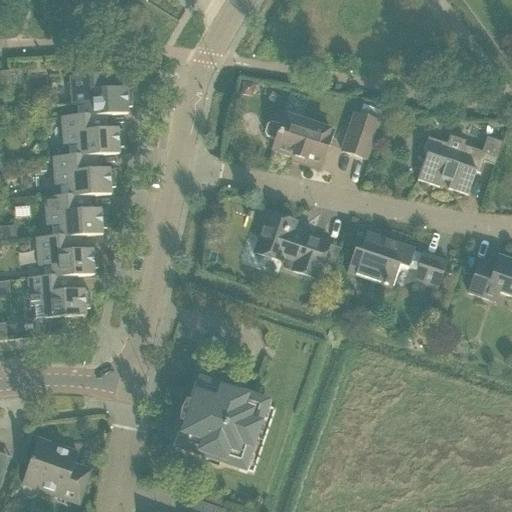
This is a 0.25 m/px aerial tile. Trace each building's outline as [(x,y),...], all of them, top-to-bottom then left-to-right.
[(8,72),(0,72),(0,89),(10,89),(8,72)] [(76,105),(77,117),(77,118),(105,116),(127,115),(127,108),(132,108),(130,90),(125,91),(125,90),(114,91),(113,75),(69,78),(71,106),(76,105)] [(243,84),(241,94),(248,95),(252,92),(254,86),(243,84)] [(342,153),(365,161),(378,123),(354,115),(342,153)] [(68,146),(69,158),(96,156),(96,157),(119,155),(118,149),(123,148),(122,131),(117,131),(117,130),(106,131),(105,116),(77,118),(77,117),(61,119),(63,146),(68,146)] [(272,151),(320,167),(331,133),(284,117),(281,127),(271,123),(266,126),(264,133),(266,138),(275,141),(272,151)] [(448,190),(467,197),(475,173),(479,175),(483,163),(494,167),(502,143),(486,138),(481,152),(464,147),(465,142),(449,137),(446,145),(427,138),(422,155),(426,156),(417,181),(439,189),(442,180),(450,182),(448,190)] [(59,186),(60,198),(60,199),(88,197),(110,196),(110,189),(115,189),(113,171),(108,172),(108,170),(97,171),(96,157),(96,156),(69,158),(52,159),(54,187),(59,186)] [(51,226),(52,239),(79,237),(79,238),(102,236),(101,229),(106,229),(105,212),(100,212),(100,211),(89,211),(88,197),(60,199),(60,198),(44,199),(46,227),(51,226)] [(213,211),(210,224),(224,227),(227,214),(213,211)] [(261,238),(258,249),(259,253),(280,260),(279,263),(280,263),(283,269),(316,280),(319,271),(320,270),(322,264),(328,245),(292,232),(295,223),(267,214),(260,235),(261,238)] [(365,235),(362,245),(359,253),(354,251),(346,274),(391,289),(398,268),(407,271),(408,269),(415,272),(412,282),(437,290),(446,263),(421,255),(421,256),(413,253),(414,251),(365,235)] [(42,267),(43,279),(71,277),(71,278),(93,276),(93,270),(98,269),(97,252),(92,252),(92,251),(80,252),(79,238),(79,237),(52,239),(35,240),(37,267),(42,267)] [(498,294),(511,298),(511,262),(498,257),(495,266),(479,261),(467,294),(495,303),(498,294)] [(43,279),(27,280),(29,308),(34,307),(35,320),(43,319),(43,320),(85,317),(84,310),(89,310),(88,292),(83,293),(83,292),(72,292),(71,278),(71,277),(43,279)] [(8,283),(0,283),(0,300),(9,300),(8,283)] [(337,297),(325,302),(330,313),(341,308),(337,297)] [(454,337),(440,338),(440,352),(454,351),(454,337)] [(178,449),(242,470),(262,405),(201,384),(192,410),(185,408),(182,414),(181,420),(187,423),(178,449)] [(78,455),(58,448),(38,440),(21,486),(79,506),(91,472),(74,466),(78,455)]
